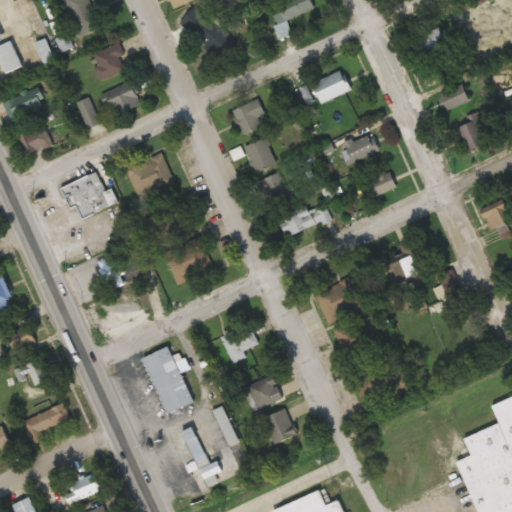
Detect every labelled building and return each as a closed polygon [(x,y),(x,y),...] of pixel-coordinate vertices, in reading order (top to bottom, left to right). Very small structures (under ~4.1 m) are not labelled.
[(102,27),(89,0),(60,0),(78,38),(102,27)] [(194,0),(169,0),(172,8),(194,0)] [(276,24),(316,11),(312,0),(286,0),(270,5),(276,24)] [(179,24),(214,58),(230,41),(195,7),(179,24)] [(417,39),(427,56),(449,44),(440,27),(417,39)] [(47,68),(58,63),(46,39),(35,44),(47,68)] [(0,60),(1,60),(8,75),(25,66),(12,41),(0,46),(0,60)] [(90,56),(101,82),(131,70),(120,44),(90,56)] [(353,90),(344,70),(315,83),(324,103),(353,90)] [(146,104),(135,79),(104,94),(115,119),(146,104)] [(3,103),(12,122),(48,107),(39,88),(3,103)] [(243,137),(261,129),(257,119),(266,115),(260,100),(232,111),(243,137)] [(73,122),(80,134),(99,124),(92,112),(73,122)] [(488,144),(479,120),(457,129),(467,153),(488,144)] [(27,157),(53,144),(44,126),(18,139),(27,157)] [(381,150),(372,132),(342,147),(351,165),(381,150)] [(277,165),(266,139),(244,148),(256,174),(277,165)] [(128,169),(137,197),(174,185),(164,157),(128,169)] [(398,187),(390,170),(362,183),(370,200),(398,187)] [(116,204),(103,171),(60,188),(68,210),(77,206),(82,218),(116,204)] [(260,183),(274,210),(293,200),(280,173),(260,183)] [(307,206),(283,218),(293,239),(331,220),(323,204),(310,211),(307,206)] [(511,222),(511,217),(507,205),(484,214),(490,230),(511,222)] [(178,286),(214,270),(200,238),(164,254),(178,286)] [(400,246),(403,255),(387,259),(394,284),(425,275),(416,242),(400,246)] [(5,270),(0,272),(0,305),(16,299),(5,270)] [(366,310),(353,277),(315,292),(328,325),(366,310)] [(373,315),(334,330),(346,362),(385,347),(373,315)] [(247,357),(244,352),(259,344),(248,322),(220,336),(234,364),(247,357)] [(27,361),(42,350),(32,335),(16,347),(27,361)] [(167,414),(194,404),(173,347),(145,358),(167,414)] [(408,388),(396,356),(358,370),(362,381),(354,383),(359,397),(370,393),(372,400),(408,388)] [(35,390),(51,380),(39,358),(22,368),(35,390)] [(248,387),(258,410),(284,399),(273,376),(248,387)] [(511,511),(511,397),(493,405),(501,425),(464,438),(471,457),(458,462),(476,511),(511,511)] [(24,421),(34,446),(48,441),(44,431),(72,420),(66,404),(24,421)] [(239,443),(224,407),(214,411),(230,447),(239,443)] [(264,418),(273,446),(297,438),(288,411),(264,418)] [(186,435),(200,468),(212,463),(208,454),(225,447),(215,423),(186,435)] [(0,452),(14,445),(5,427),(0,429),(0,452)] [(64,487),(72,505),(105,490),(97,473),(64,487)] [(274,510),(274,511),(346,511),(342,500),(329,505),(322,490),(274,510)] [(15,506),(17,511),(40,511),(34,497),(15,506)]
